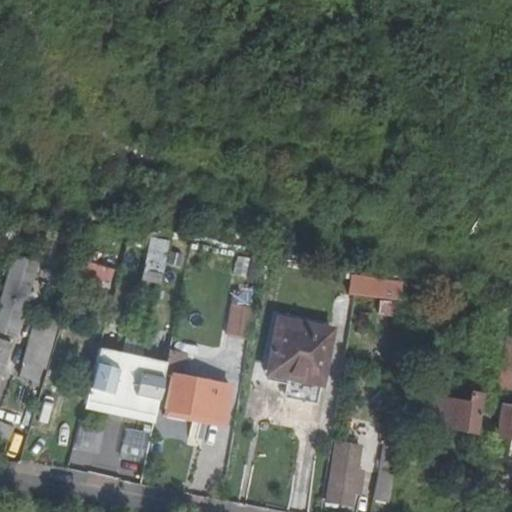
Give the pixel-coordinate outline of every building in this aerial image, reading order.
[(93,222),(86,244),(88,244),(79,275),(109,284),(118,253),(103,249),(109,227),(93,222)] [(146,236),(141,280),(161,282),(166,238),(146,236)] [(38,264),(16,258),(13,257),(0,300),(0,334),(15,339),(38,264)] [(376,282),(374,299),(400,302),(402,285),(376,282)] [(244,337),(255,292),(233,288),(223,332),(244,337)] [(397,315),(399,303),(379,301),(378,313),(397,315)] [(503,338),(511,339),(511,310),(508,310),(503,338)] [(22,365),(42,370),(45,370),(60,317),(48,313),(43,329),(32,326),(20,364),(22,365)] [(268,374),(290,378),(320,384),(321,384),(333,332),(279,320),(268,374)] [(0,371),(3,373),(13,345),(7,343),(0,340),(0,371)] [(511,360),(511,343),(504,343),(501,359),(511,360)] [(153,422),(165,359),(95,346),(82,408),(153,422)] [(511,375),(511,360),(501,359),(496,389),(509,391),(511,375)] [(36,388),(42,370),(22,365),(17,382),(36,388)] [(222,420),(228,387),(171,376),(165,409),(222,420)] [(320,384),(290,378),(286,396),(316,402),(320,384)] [(476,429),(488,431),(492,409),(480,407),(482,395),(470,393),(468,402),(435,396),(430,424),(475,434),(476,429)] [(511,405),(502,404),(496,436),(511,438),(511,405)] [(14,429),(0,422),(0,440),(7,444),(14,429)] [(383,442),(378,473),(379,473),(388,474),(393,444),(383,442)] [(351,506),(360,446),(336,443),(327,503),(351,506)] [(388,474),(379,473),(373,506),(386,508),(392,475),(388,474)]
